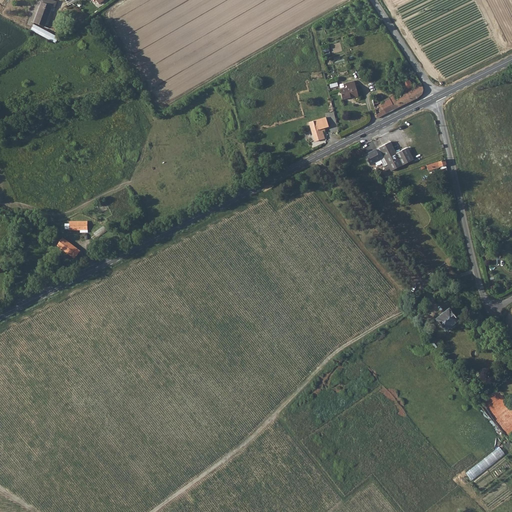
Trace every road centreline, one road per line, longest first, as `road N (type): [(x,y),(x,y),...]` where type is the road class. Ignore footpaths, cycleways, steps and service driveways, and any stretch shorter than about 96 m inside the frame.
road 1 (secondary): [(0,316),(435,98)]
road 2 (track): [(152,511),(233,452),(340,349),(474,267)]
road 3 (track): [(0,328),(265,198),(279,211),(315,190)]
road 4 (track): [(353,0),(158,113)]
road 5 (unclassified): [(435,98),(489,309)]
